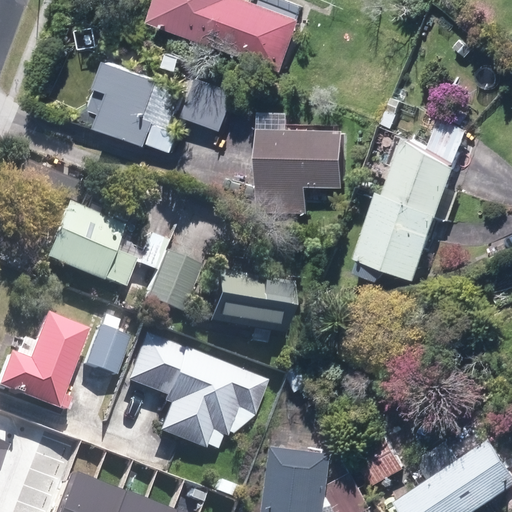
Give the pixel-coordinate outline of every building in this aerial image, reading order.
[(155,0),(146,24),(275,73),(296,19),(246,0),(155,0)] [(180,91),(107,61),(86,111),(99,117),(94,128),(139,147),(149,125),(164,131),(180,91)] [(192,79),(180,117),(218,130),(231,93),(192,79)] [(398,92),(386,121),(400,126),(412,98),(398,92)] [(340,188),(341,130),(286,128),(286,113),(257,112),(255,211),(301,212),(302,187),(340,188)] [(351,259),(411,281),(465,130),(437,120),(427,147),(401,138),(381,195),(375,193),(351,259)] [(71,199),(47,256),(105,279),(106,276),(126,284),(136,260),(142,246),(122,238),(128,223),(71,199)] [(136,260),(157,269),(169,240),(150,232),(144,246),(142,246),(136,260)] [(183,311),(203,264),(168,249),(148,296),(183,311)] [(218,270),(210,320),(288,332),(296,281),(218,270)] [(65,393),(90,326),(47,311),(31,356),(11,349),(0,379),(0,385),(66,409),(71,395),(65,393)] [(131,335),(100,323),(85,363),(102,369),(116,374),(131,335)] [(269,379),(147,332),(129,378),(150,386),(167,393),(165,399),(170,402),(160,429),(206,447),(213,428),(228,434),(239,407),(255,414),(269,379)] [(401,499),(410,511),(477,511),(511,489),(511,454),(499,434),(466,456),(454,438),(423,458),(435,477),(401,499)] [(378,483),(410,466),(394,437),(362,454),(378,483)] [(0,438),(0,474),(12,443),(0,438)] [(330,447),(272,439),(261,511),(321,511),(326,479),(330,447)] [(84,511),(96,479),(70,469),(53,511),(84,511)] [(364,511),(377,505),(356,469),(326,479),(321,511),(364,511)] [(113,511),(122,488),(96,479),(84,511),(113,511)] [(144,511),(149,498),(122,488),(113,511),(144,511)] [(173,511),(175,507),(149,498),(144,511),(173,511)]
